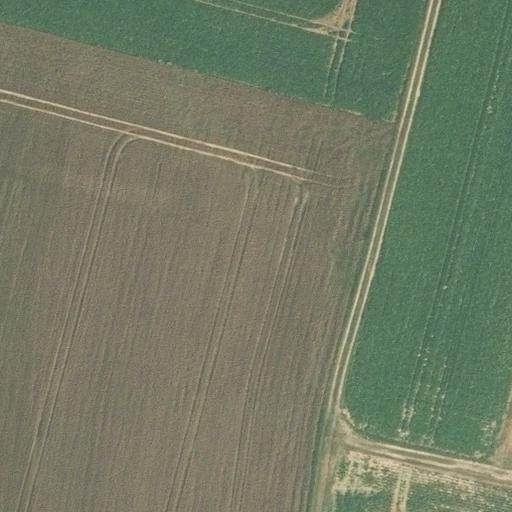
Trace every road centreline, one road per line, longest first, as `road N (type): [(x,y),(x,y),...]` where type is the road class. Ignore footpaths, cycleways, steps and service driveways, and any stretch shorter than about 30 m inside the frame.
road 1 (track): [(333,511),(342,445),(456,0)]
road 2 (track): [(342,445),(511,487)]
